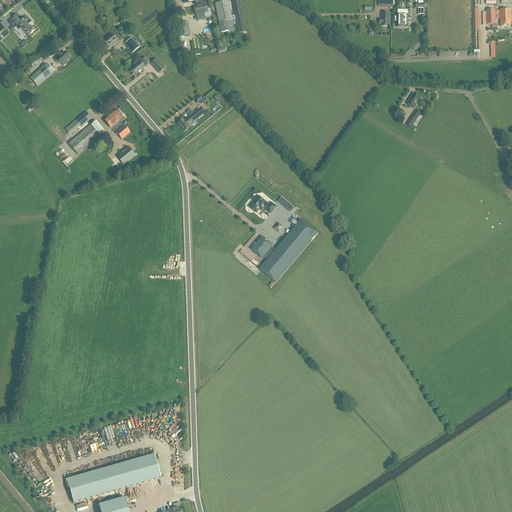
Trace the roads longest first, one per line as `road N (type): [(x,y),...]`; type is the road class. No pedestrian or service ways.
road 1 (unclassified): [(199,511),(181,170),(166,141),(59,15)]
road 2 (unclassified): [(511,85),(452,90),(407,83),(289,0)]
